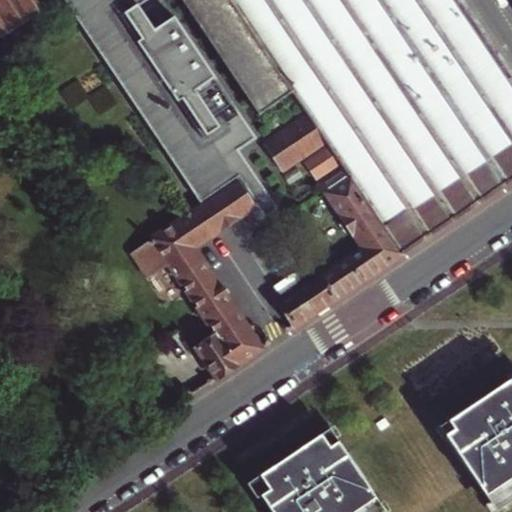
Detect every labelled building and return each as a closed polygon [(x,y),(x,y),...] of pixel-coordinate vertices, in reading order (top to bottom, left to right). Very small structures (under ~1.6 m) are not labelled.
[(0,0),(0,37),(45,10),(38,0),(0,0)] [(191,212),(192,213),(246,178),(261,200),(257,203),(265,215),(277,207),(238,149),(256,137),(174,16),(169,19),(170,20),(154,31),(137,5),(144,0),(64,0),(70,8),(70,7),(202,204),(191,212)] [(511,74),(462,0),(182,0),(259,115),(293,93),(310,117),(325,139),(329,145),(340,160),(344,167),(404,254),(511,181),(511,74)] [(283,168),(325,139),(310,117),(268,145),(283,168)] [(305,162),(315,177),(340,160),(329,145),(305,162)] [(297,326),(404,254),(344,167),(320,184),(363,247),(281,302),(297,326)] [(192,213),(208,237),(257,203),(261,200),(246,178),(192,213)] [(263,349),(195,246),(208,237),(192,213),(135,251),(151,275),(172,261),(220,334),(198,348),(219,379),(263,349)] [(511,379),(441,427),(498,511),(511,501),(511,379)] [(388,511),(334,428),(255,478),(275,511),(388,511)]
